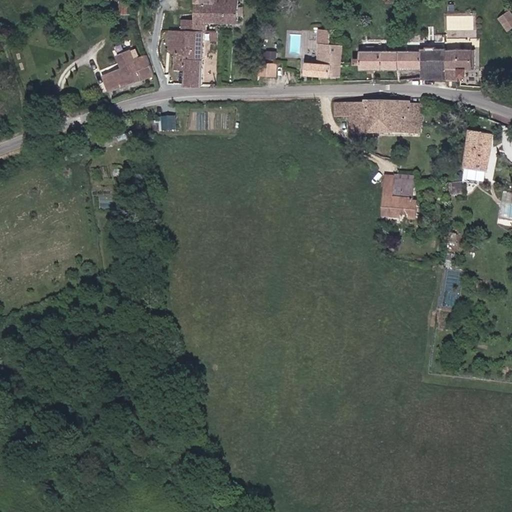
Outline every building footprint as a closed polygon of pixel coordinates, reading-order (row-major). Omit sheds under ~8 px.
[(217,23),(237,24),(237,0),(195,0),(195,18),(184,18),(183,32),(202,33),(217,33),(217,23)] [(121,13),(134,14),(134,3),(122,2),(121,13)] [(509,30),(511,28),(511,8),(499,16),(509,30)] [(343,76),(344,43),(331,43),(332,28),(320,28),(319,51),(319,62),(310,62),(306,61),(306,74),(343,76)] [(184,82),(200,82),(202,33),(183,32),(171,32),(170,49),(176,49),(175,67),(185,67),(184,82)] [(148,54),(135,58),(132,49),(116,55),(121,68),(103,75),(109,90),(155,74),(148,54)] [(278,50),(268,49),(268,57),(278,58),(278,50)] [(376,68),(422,69),(422,49),(375,49),(367,49),(361,49),(361,57),(354,57),(354,63),(361,63),(361,68),(370,68),(376,68)] [(445,78),(445,50),(422,49),(422,69),(421,77),(435,76),(445,78)] [(472,69),(472,50),(445,50),(445,78),(460,82),(460,76),(467,76),(467,69),(472,69)] [(310,62),(319,62),(319,51),(311,51),(310,62)] [(279,62),(259,61),(259,75),(279,76),(279,62)] [(421,132),(423,121),(424,114),(422,113),(423,102),(340,102),(340,115),(353,115),(352,130),(421,132)] [(163,130),(178,129),(177,115),(162,116),(162,121),(163,130)] [(490,131),(469,128),(464,168),(485,170),(490,131)] [(415,216),(415,187),(409,188),(409,180),(412,180),(412,176),(394,176),(393,181),(389,181),(390,216),(415,216)] [(511,193),(506,192),(502,214),(511,215),(511,193)]
